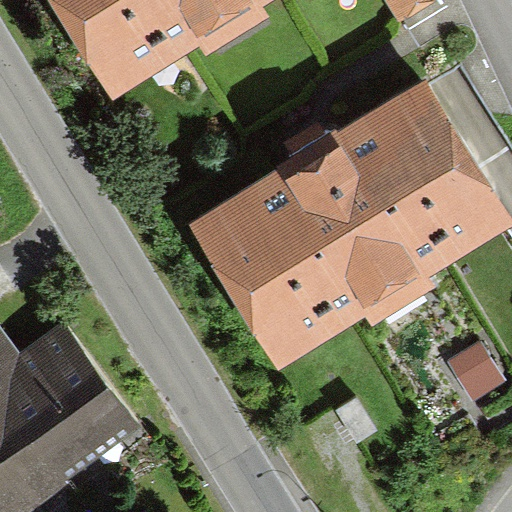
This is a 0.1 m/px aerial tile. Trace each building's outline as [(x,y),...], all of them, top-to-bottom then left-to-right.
[(271,17),(261,2),(264,0),(51,0),(113,99),(198,46),(205,58),(271,17)] [(429,0),(386,0),(398,19),(429,0)] [(274,353),(502,210),(422,83),(194,226),(274,353)] [(0,511),(24,511),(137,429),(63,329),(31,353),(5,319),(0,322),(0,511)] [(485,344),(452,365),(478,405),(510,385),(485,344)]
